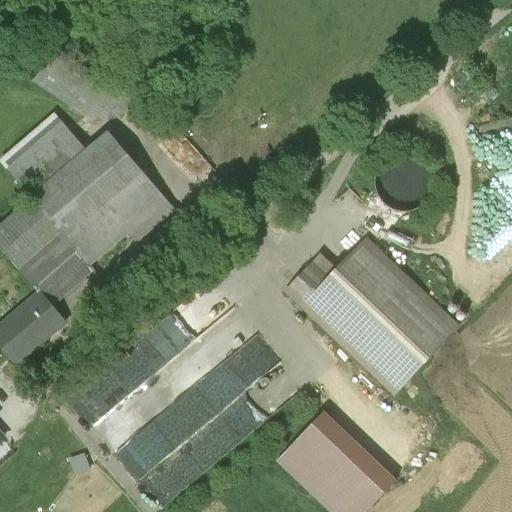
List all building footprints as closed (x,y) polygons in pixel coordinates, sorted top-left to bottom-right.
[(45,198),(37,205),(88,263),(129,229),(137,238),(165,214),(105,144),(87,159),(59,126),(16,163),(45,198)] [(373,191),(377,200),(384,207),(393,211),(402,213),(413,211),(422,206),(428,198),(432,189),(433,178),(430,169),(424,160),(415,154),(405,152),(395,152),(386,157),(378,164),(373,172),(372,182),(373,191)] [(0,237),(0,246),(46,300),(88,263),(37,205),(0,237)] [(315,242),(276,282),(392,392),(458,323),(358,228),(331,257),(315,242)] [(57,332),(33,301),(0,327),(0,342),(17,364),(57,332)] [(169,450),(281,366),(234,304),(226,310),(233,319),(226,325),(234,334),(216,347),(226,359),(160,408),(174,428),(160,439),(169,450)]
